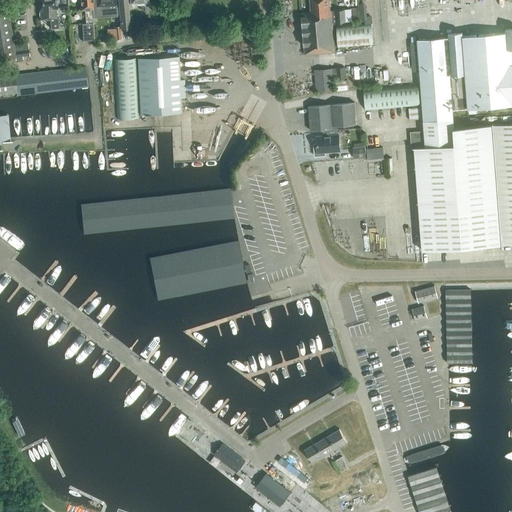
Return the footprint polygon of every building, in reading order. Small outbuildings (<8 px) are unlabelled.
[(51,29),(59,28),(58,17),(57,17),(56,8),(57,8),(56,0),(38,0),(39,9),(40,9),(40,11),(39,13),(39,16),(40,17),(41,19),(50,19),(51,29)] [(80,0),(81,2),(80,3),(80,7),(81,8),(82,9),(86,9),(87,24),(82,24),(83,40),(96,39),(94,16),(93,9),(92,0),(80,0)] [(92,0),(93,9),(94,16),(108,15),(107,8),(117,7),(116,0),(92,0)] [(118,0),(121,29),(130,28),(127,0),(118,0)] [(141,9),(149,9),(148,1),(149,1),(148,0),(130,0),(131,3),(141,2),(141,9)] [(305,54),(335,52),(332,10),(330,11),(328,0),(310,0),(311,12),(302,13),(305,54)] [(359,20),(357,6),(351,7),(351,9),(335,10),(336,22),(359,20)] [(0,11),(0,59),(5,58),(16,57),(15,54),(14,46),(14,43),(8,10),(0,11)] [(336,25),(338,48),(374,45),(372,22),(365,22),(336,25)] [(122,38),(121,26),(114,27),(114,29),(115,39),(122,38)] [(424,130),(410,131),(412,147),(415,147),(454,144),(453,127),(452,109),(511,104),(511,63),(509,63),(508,49),(511,48),(511,27),(507,28),(507,32),(464,35),(464,32),(450,33),(450,37),(417,39),(424,130)] [(28,41),(14,43),(14,46),(15,54),(16,57),(16,59),(16,60),(23,59),(22,56),(30,54),(28,41)] [(98,67),(112,69),(114,56),(100,53),(98,67)] [(181,113),(180,98),(185,98),(184,80),(179,80),(178,56),(138,58),(141,114),(181,113)] [(136,57),(114,58),(117,119),(139,118),(136,57)] [(86,67),(0,76),(0,93),(17,91),(17,95),(88,87),(86,67)] [(334,90),(333,79),(337,79),(346,78),(345,67),(315,70),(316,91),(334,90)] [(366,110),(420,107),(418,84),(364,88),(366,110)] [(308,106),(310,130),(323,129),(332,128),(332,126),(337,126),(356,124),(355,102),(308,106)] [(422,119),(421,107),(409,108),(409,119),(422,119)] [(0,116),(0,142),(9,142),(9,138),(7,116),(0,116)] [(511,243),(511,122),(493,124),(493,123),(492,123),(492,124),(453,127),(454,144),(415,147),(422,250),(502,244),(502,245),(503,245),(503,244),(511,243)] [(340,150),(339,134),(338,135),(337,126),(332,126),(332,128),(323,129),(324,136),(317,136),(317,144),(314,144),(315,156),(325,155),(325,152),(340,150)] [(366,157),(365,145),(353,147),(354,159),(366,157)] [(385,160),(383,147),(366,148),(368,162),(385,160)] [(82,204),(85,234),(233,218),(230,188),(82,204)] [(159,299),(246,282),(238,241),(151,258),(159,299)] [(418,302),(438,297),(435,285),(415,291),(418,302)] [(446,289),(446,298),(471,297),(471,289),(446,289)] [(471,305),(471,297),(446,298),(446,306),(471,305)] [(415,320),(427,317),(424,305),(412,308),(415,320)] [(471,313),(471,305),(446,306),(446,314),(471,313)] [(472,321),(471,313),(446,314),(446,322),(472,321)] [(472,330),(472,321),(446,322),(447,330),(472,330)] [(472,338),(472,330),(447,330),(447,338),(472,338)] [(472,346),(472,338),(447,338),(447,346),(472,346)] [(472,354),(472,346),(447,346),(447,354),(472,354)] [(473,362),(472,354),(447,354),(447,363),(473,362)] [(339,429),(322,439),(330,453),(347,442),(339,429)] [(330,453),(322,439),(304,449),(312,463),(330,453)] [(237,471),(245,461),(222,444),(214,454),(237,471)] [(339,473),(349,467),(342,456),(332,462),(339,473)] [(408,475),(411,485),(440,475),(437,466),(408,475)] [(280,504),(285,498),(290,492),(267,473),(257,486),(280,504)] [(443,485),(440,475),(411,485),(414,494),(443,485)] [(417,504),(446,494),(443,485),(414,494),(417,504)] [(429,511),(450,505),(446,494),(417,504),(419,511),(429,511)] [(316,499),(294,511),(308,511),(320,506),(316,499)]
